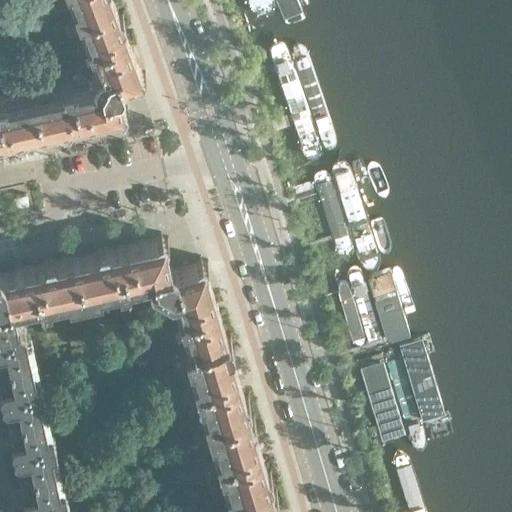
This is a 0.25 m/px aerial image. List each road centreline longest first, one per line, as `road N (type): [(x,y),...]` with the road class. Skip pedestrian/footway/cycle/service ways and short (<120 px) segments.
road 1 (secondary): [(332,511),(226,154)]
road 2 (residential): [(60,187),(226,154)]
road 3 (secondary): [(226,154),(165,0)]
